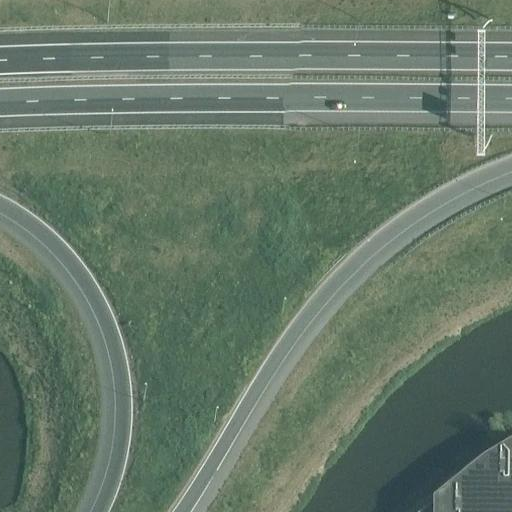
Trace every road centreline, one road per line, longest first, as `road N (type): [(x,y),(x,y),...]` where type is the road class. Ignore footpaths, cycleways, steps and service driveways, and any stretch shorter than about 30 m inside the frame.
road 1 (motorway): [(511,57),(0,60)]
road 2 (motorway): [(0,102),(511,99)]
road 3 (motorway): [(185,511),(293,328),(380,243),(466,186),(511,168)]
road 4 (motorway): [(0,206),(56,242),(109,320),(121,450),(104,511)]
